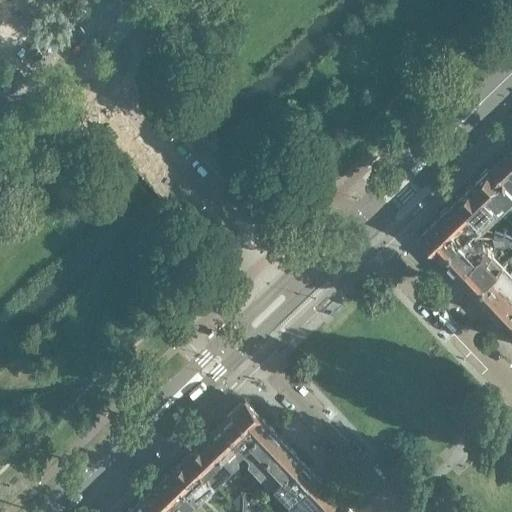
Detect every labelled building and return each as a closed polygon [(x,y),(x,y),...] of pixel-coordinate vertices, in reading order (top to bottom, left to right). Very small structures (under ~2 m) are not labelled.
[(511,154),(508,150),(491,166),(511,188),(511,154)] [(511,192),(511,188),(491,166),(489,164),(471,182),(499,210),(506,204),(503,201),(511,192)] [(499,210),(471,182),(454,198),(479,224),(480,224),(489,214),(492,217),(499,210)] [(479,224),(454,198),(437,215),(459,237),(467,235),(473,230),(478,230),(482,226),(480,224),(479,224)] [(459,237),(437,215),(418,233),(440,256),(459,237)] [(503,234),(482,226),(478,230),(503,238),(503,234)] [(509,245),(511,242),(511,238),(503,234),(503,238),(503,246),(509,245)] [(457,274),(485,246),(481,241),(476,241),(474,243),(467,236),(467,235),(459,237),(440,256),(457,274)] [(473,291),(499,266),(489,256),(492,253),(485,246),(457,274),(473,291)] [(490,308),(511,286),(511,273),(511,274),(509,277),(499,266),(473,291),(490,308)] [(511,320),(511,286),(490,308),(506,326),(511,320)] [(266,422),(261,416),(244,398),(221,420),(243,443),(266,422)] [(243,443),(221,420),(204,437),(229,463),(243,450),(243,443)] [(256,464),(283,439),(266,422),(243,443),(243,450),(256,464)] [(229,463),(204,437),(187,453),(212,480),(215,483),(222,477),(219,473),(229,463)] [(272,482),(299,456),(283,439),(256,464),(272,482)] [(212,480),(187,453),(169,470),(194,496),(198,500),(205,494),(201,490),(212,480)] [(289,499),(316,474),(299,456),(272,482),(289,499)] [(194,496),(169,470),(152,486),(176,511),(185,511),(187,510),(184,507),(194,496)] [(310,511),(332,491),(316,474),(289,499),(301,511),(310,511)] [(176,511),(152,486),(134,503),(143,511),(176,511)] [(352,511),(338,496),(338,497),(332,491),(310,511),(352,511)] [(143,511),(134,503),(124,511),(143,511)]
